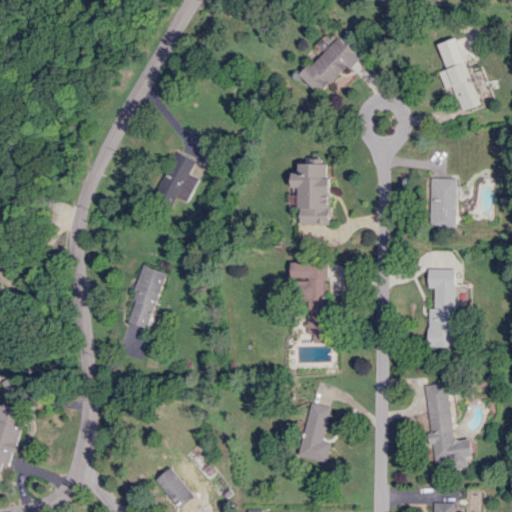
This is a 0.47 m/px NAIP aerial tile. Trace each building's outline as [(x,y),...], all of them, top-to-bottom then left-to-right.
[(320,94),(349,65),(352,68),(363,57),(341,35),(301,75),(320,94)] [(439,43),(448,68),(441,71),(446,88),(454,86),(462,110),(481,104),(458,37),(439,43)] [(197,161),(178,150),(155,193),(174,203),(178,196),(187,201),(200,176),(191,171),(197,161)] [(300,223),(330,223),(330,163),(299,162),(299,172),(293,172),(293,187),(300,187),(300,223)] [(456,177),(432,177),(430,226),(455,227),(456,177)] [(165,270),(143,265),(128,322),(151,327),(165,270)] [(455,267),(429,268),(429,287),(434,287),(434,307),(428,308),(429,346),(455,345),(455,267)] [(423,384),(435,470),(468,465),(467,455),(473,454),(470,437),(454,439),(446,381),(423,384)] [(331,406),(311,402),(299,455),(327,461),(332,439),(324,438),(331,406)] [(0,470),(8,473),(21,429),(17,428),(22,409),(3,403),(0,413),(0,470)] [(156,479),(182,511),(207,511),(208,511),(171,466),(156,479)] [(454,511),(455,502),(434,502),(433,511),(454,511)]
